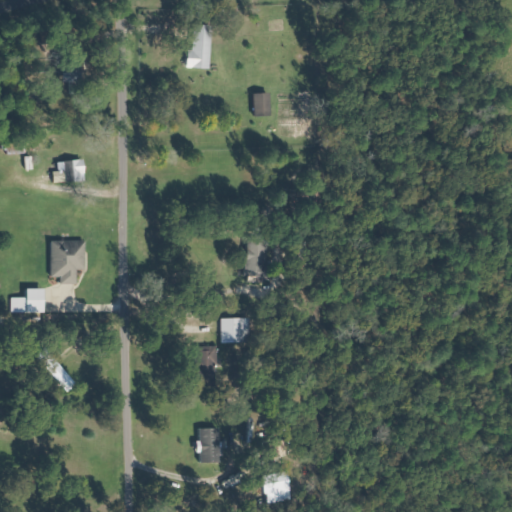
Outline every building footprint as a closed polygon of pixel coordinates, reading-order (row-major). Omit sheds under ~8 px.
[(191,68),(214,68),(215,25),(197,25),(196,50),(191,49),(191,68)] [(258,116),(274,115),(273,93),(257,94),(258,116)] [(57,182),(88,181),(87,160),(61,161),(62,172),(57,172),(57,182)] [(88,241),(54,241),(55,277),(63,277),(64,284),(80,284),(80,269),(89,269),(88,241)] [(268,277),(269,242),(250,241),(249,276),(268,277)] [(15,312),(48,313),(48,289),(30,288),(30,298),(15,297),(15,312)] [(253,318),(225,318),(225,343),(253,342),(253,318)] [(201,346),(200,382),(219,383),(220,347),(201,346)] [(38,356),(71,392),(80,384),(48,348),(38,356)] [(222,428),(202,429),(203,463),(223,462),(222,428)]
